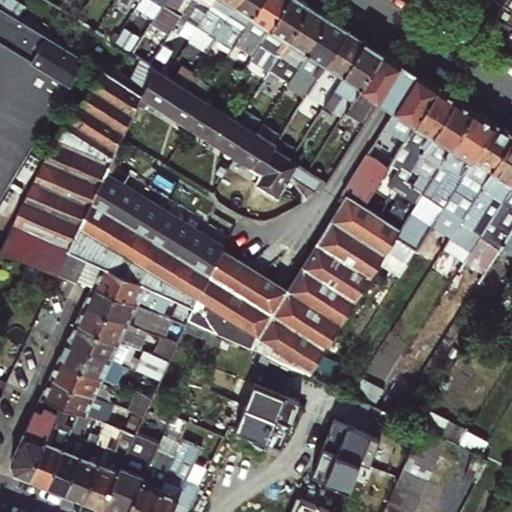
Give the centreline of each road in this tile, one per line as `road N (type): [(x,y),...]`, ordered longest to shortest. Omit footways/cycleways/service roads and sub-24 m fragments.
road 1 (residential): [(0,455),(70,297)]
road 2 (residential): [(366,0),(511,92)]
